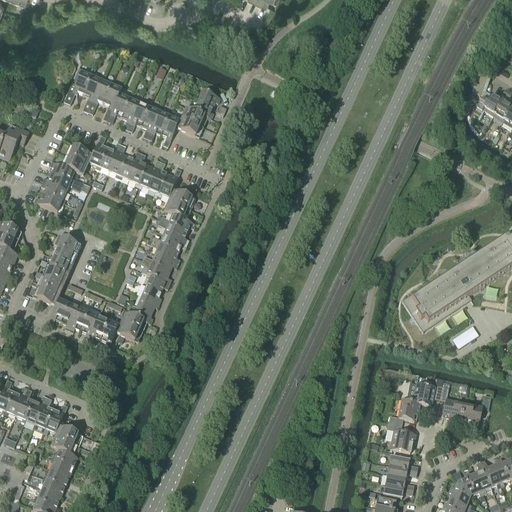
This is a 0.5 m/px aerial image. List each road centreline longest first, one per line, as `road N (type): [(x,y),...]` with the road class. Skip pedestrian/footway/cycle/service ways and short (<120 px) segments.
road 1 (secondary): [(396,0),(158,511)]
road 2 (secondary): [(208,511),(445,0)]
road 3 (residential): [(19,194),(61,114),(219,183)]
road 4 (residential): [(105,0),(169,27),(218,0)]
